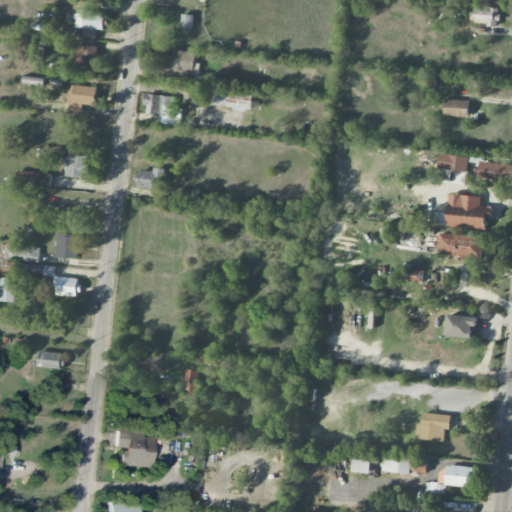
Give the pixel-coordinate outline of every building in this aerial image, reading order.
[(499,7),(475,6),(474,24),(499,25),(499,7)] [(104,12),(76,11),(76,28),(84,28),(84,37),(96,38),(96,30),(104,30),(104,12)] [(181,27),(192,28),(193,14),(182,14),(181,27)] [(80,73),(97,75),(100,46),(82,45),(80,73)] [(196,52),(173,50),(171,77),(191,79),(191,74),(199,75),(200,63),(195,63),(196,52)] [(44,82),(29,80),(29,78),(23,77),(23,83),(44,85),(44,82)] [(68,103),(96,104),(97,86),(69,85),(68,103)] [(204,106),(252,109),(253,92),(205,89),(204,106)] [(145,114),(166,116),(167,106),(175,107),(176,97),(146,94),(145,114)] [(469,117),(469,100),(444,100),(444,117),(469,117)] [(467,173),(469,158),(440,153),(438,168),(467,173)] [(67,175),(88,177),(88,155),(68,154),(67,175)] [(511,164),(479,163),(478,181),(511,182),(511,164)] [(166,169),(153,167),(152,172),(140,170),(138,187),(162,190),(166,169)] [(52,187),(51,173),(36,174),(36,187),(52,187)] [(480,206),(481,196),(449,194),(447,227),(486,228),(486,220),(489,220),(489,207),(480,206)] [(80,235),(58,235),(57,257),(79,257),(80,235)] [(483,258),(483,236),(439,235),(438,257),(483,258)] [(6,249),(5,258),(39,262),(41,248),(20,246),(20,250),(6,249)] [(56,267),(3,261),(2,272),(55,277),(56,267)] [(423,283),(425,271),(401,268),(400,280),(423,283)] [(56,295),(79,297),(80,278),(57,277),(56,295)] [(16,302),(17,278),(2,278),(1,302),(16,302)] [(475,338),(476,316),(447,315),(447,337),(475,338)] [(64,370),(65,353),(38,351),(38,368),(64,370)] [(165,373),(165,355),(145,354),(145,372),(165,373)] [(183,391),(196,392),(199,371),(186,369),(183,391)] [(447,437),(450,416),(424,412),(420,433),(447,437)] [(151,467),(152,432),(115,432),(115,449),(118,449),(118,467),(151,467)] [(204,438),(191,437),(190,456),(203,456),(204,438)] [(0,459),(0,457),(12,458),(13,440),(0,439),(0,459)] [(382,472),(427,475),(428,457),(384,454),(382,472)] [(352,458),(352,472),(370,473),(371,458),(352,458)] [(478,488),(480,468),(442,464),(440,484),(478,488)] [(444,494),(445,484),(427,482),(426,492),(444,494)] [(136,511),(137,504),(104,503),(103,511),(136,511)]
